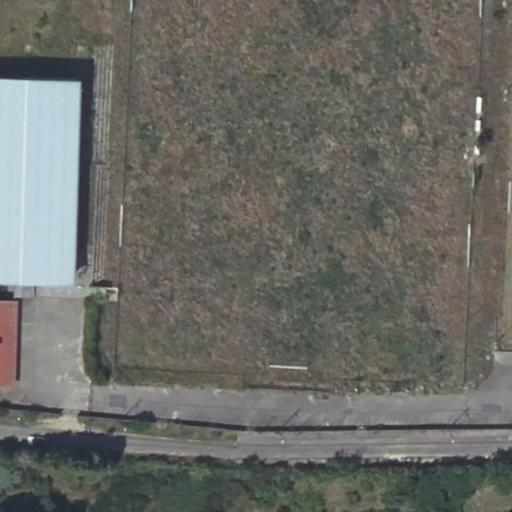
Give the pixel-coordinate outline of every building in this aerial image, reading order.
[(17,15),(18,0),(0,0),(0,49),(19,50),(21,15),(17,15)] [(92,43),(90,80),(87,163),(111,164),(117,44),(92,43)] [(76,79),(0,76),(0,277),(68,280),(76,79)] [(35,298),(35,287),(15,286),(15,297),(35,298)] [(100,300),(101,290),(92,289),(92,299),(100,300)] [(110,300),(110,290),(101,290),(100,300),(110,300)] [(16,304),(0,302),(0,378),(13,378),(16,304)]
